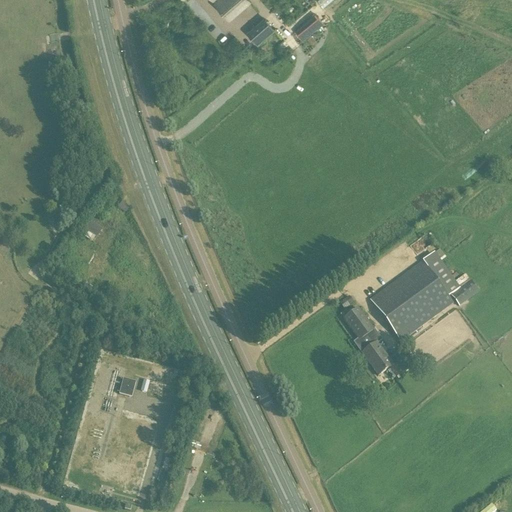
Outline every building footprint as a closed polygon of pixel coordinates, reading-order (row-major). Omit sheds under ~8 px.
[(250,1),(249,0),(215,0),(213,2),(229,19),(250,1)] [(303,42),(323,25),(314,14),(294,31),(303,42)] [(265,19),(248,34),(257,45),(274,30),(265,19)] [(103,230),(88,220),(78,234),(93,244),(103,230)] [(453,305),(421,263),(370,301),(400,343),(453,305)] [(478,292),(471,283),(451,298),(458,307),(478,292)] [(349,297),(339,304),(344,311),(354,304),(349,297)] [(369,334),(374,331),(358,310),(343,320),(359,342),(355,345),(377,378),(392,367),(369,334)] [(136,384),(123,380),(119,395),(131,398),(136,384)] [(165,460),(162,471),(169,472),(172,461),(165,460)]
